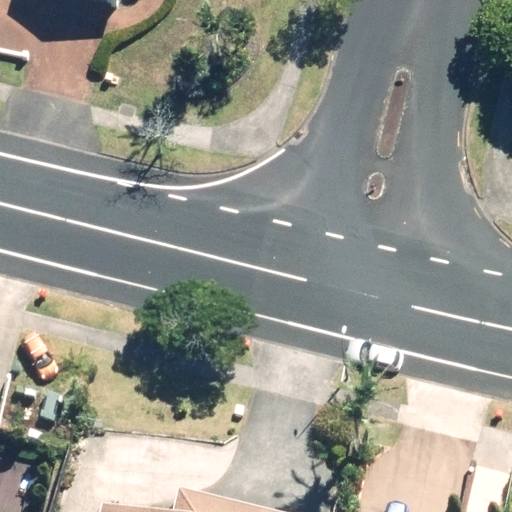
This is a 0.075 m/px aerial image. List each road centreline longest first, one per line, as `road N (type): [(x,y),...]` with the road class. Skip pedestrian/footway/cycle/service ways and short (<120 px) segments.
road 1 (tertiary): [(0,202),(318,281)]
road 2 (residential): [(435,0),(444,42),(402,298)]
road 3 (residential): [(318,281),(367,43),(395,0)]
